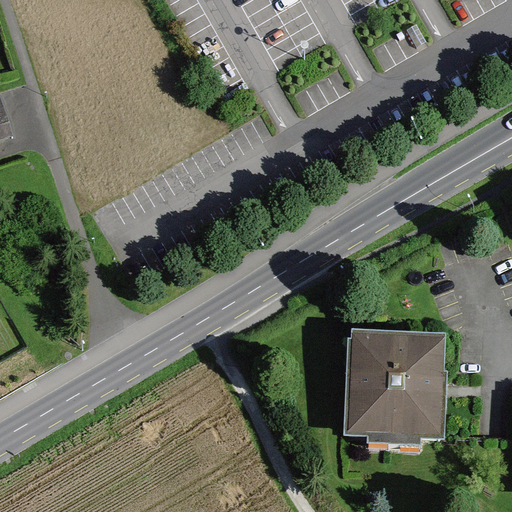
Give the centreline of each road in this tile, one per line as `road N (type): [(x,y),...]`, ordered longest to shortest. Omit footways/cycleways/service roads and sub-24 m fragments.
road 1 (primary): [(0,440),(511,138)]
road 2 (track): [(308,511),(204,324)]
